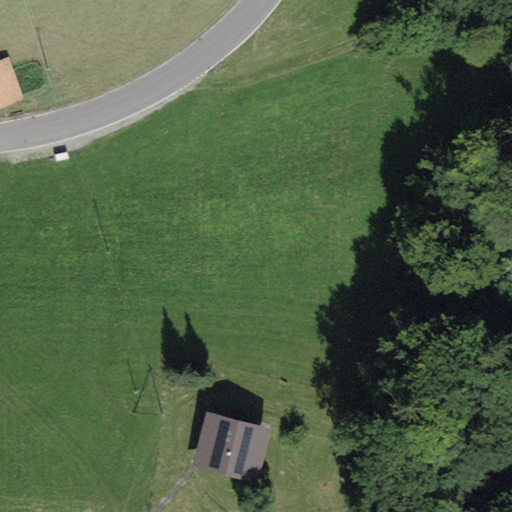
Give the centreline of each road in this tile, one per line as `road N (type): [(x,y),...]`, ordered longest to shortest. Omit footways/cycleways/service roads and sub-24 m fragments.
road 1 (unclassified): [(259,0),(164,80),(87,116),(0,137)]
road 2 (track): [(410,0),(323,54),(217,86),(164,80)]
